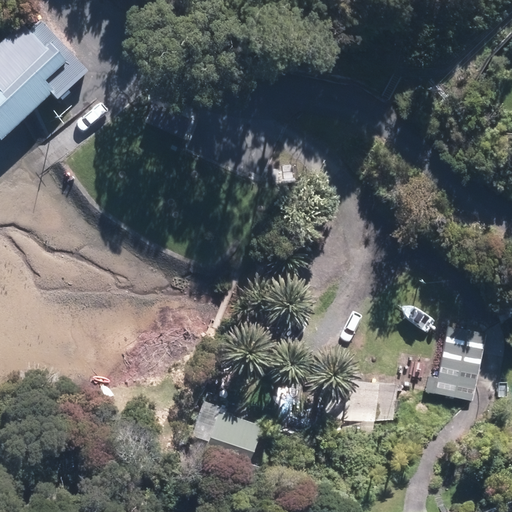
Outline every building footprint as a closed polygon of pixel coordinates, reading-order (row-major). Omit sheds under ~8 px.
[(0,134),(43,98),(49,105),(83,75),(38,22),(22,36),(14,27),(0,39),(0,134)] [(318,108),(236,74),(214,126),(296,160),(318,108)] [(118,136),(172,158),(186,123),(132,102),(118,136)] [(312,309),(319,312),(325,298),(318,295),(312,309)] [(471,400),(484,333),(445,325),(435,377),(426,376),(424,391),(471,400)] [(392,385),(337,382),(335,423),(391,421),(392,385)] [(255,423),(211,408),(194,461),(240,475),(239,478),(247,481),(247,478),(261,482),(266,468),(243,461),(255,423)] [(511,511),(511,504),(511,505),(509,497),(471,511),(511,511)]
